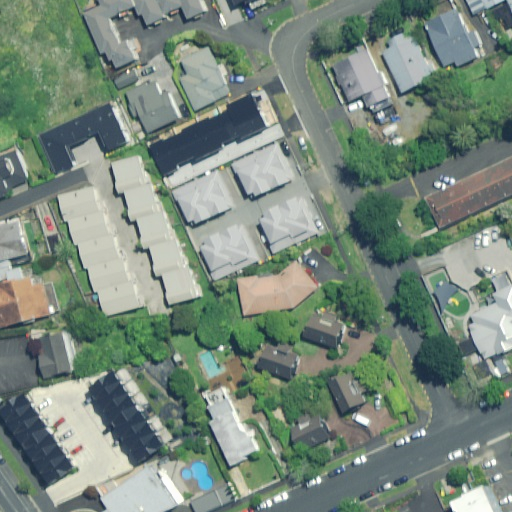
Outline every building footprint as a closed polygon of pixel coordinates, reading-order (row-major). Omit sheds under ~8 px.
[(97,0),(82,6),(101,56),(107,53),(114,71),(136,62),(129,42),(121,46),(110,19),(140,7),(147,27),(166,19),(165,16),(183,9),(188,21),(205,15),(199,0),(97,0)] [(228,0),(235,14),(266,0),(228,0)] [(506,1),(505,0),(465,0),(474,17),(506,1)] [(435,33),(431,35),(445,69),(456,64),(458,68),(479,59),(457,5),(428,17),(435,33)] [(435,80),(415,38),(407,42),(404,35),(388,42),(392,50),(384,54),(403,94),(435,80)] [(393,104),(368,47),(333,63),(354,111),(366,106),(369,115),(393,104)] [(227,88),(210,48),(182,60),(188,76),(180,79),(194,112),(217,102),(213,94),(227,88)] [(139,81),(134,72),(114,82),(118,91),(139,81)] [(162,96),(155,81),(124,94),(135,119),(140,117),(147,134),(180,120),(169,93),(162,96)] [(98,129),(106,147),(126,139),(110,102),(33,134),(52,177),(76,167),(66,143),(98,129)] [(228,122),(207,132),(206,129),(183,139),(198,173),(242,154),(228,122)] [(182,142),(176,130),(150,142),(156,154),(182,142)] [(276,157),(273,151),(255,160),(253,156),(231,165),(239,182),(242,181),(248,195),(257,190),(260,196),(292,182),(280,155),(276,157)] [(27,182),(15,152),(0,157),(0,200),(16,194),(14,188),(27,182)] [(125,193),(148,187),(147,184),(141,156),(112,163),(120,195),(125,193)] [(511,196),(511,159),(426,199),(440,230),(511,196)] [(196,218),(199,224),(233,208),(217,173),(172,193),(179,209),(182,208),(188,222),(196,218)] [(148,187),(125,193),(132,223),(138,221),(159,215),(158,209),(152,186),(148,187)] [(67,223),(101,214),(94,189),(57,199),(64,224),(67,223)] [(313,230),(300,200),(260,217),(272,245),(292,236),(294,238),(313,230)] [(77,246),(108,238),(101,214),(67,223),(74,247),(77,246)] [(159,215),(138,221),(145,250),(151,249),(172,243),(170,236),(165,214),(159,215)] [(0,222),(0,263),(23,257),(29,256),(19,218),(0,222)] [(254,257),(240,227),(200,245),(212,272),(233,263),(234,266),(254,257)] [(108,238),(77,246),(84,272),(88,271),(120,262),(113,236),(108,238)] [(172,243),(151,249),(158,278),(164,277),(185,270),(182,258),(178,242),(172,243)] [(120,262),(88,271),(95,294),(99,293),(133,284),(127,260),(120,262)] [(319,289),(300,264),(279,277),(260,280),(260,278),(238,281),(244,316),(295,308),(319,289)] [(12,272),(11,268),(0,270),(0,330),(62,314),(54,283),(45,286),(43,276),(27,280),(24,269),(12,272)] [(185,270),(164,277),(171,306),(197,299),(190,269),(185,270)] [(133,284),(99,293),(106,317),(141,307),(135,283),(133,284)] [(474,315),(477,323),(469,326),(485,362),(511,349),(511,288),(496,295),(500,304),(474,315)] [(348,319),(317,311),(309,341),(340,349),(348,319)] [(80,372),(71,335),(47,341),(50,357),(46,358),(51,379),(80,372)] [(293,349),(283,344),(280,351),(270,346),(260,365),(282,376),(291,380),(301,358),(291,353),(293,349)] [(509,373),(502,360),(488,367),(495,381),(509,373)] [(368,404),(356,374),(332,384),(345,414),(368,404)] [(207,394),(213,409),(211,410),(217,423),(215,424),(234,468),(247,462),(246,459),(261,452),(252,431),(247,433),(233,400),(230,401),(224,386),(207,394)] [(54,403),(50,390),(35,395),(44,423),(32,427),(37,443),(74,431),(73,428),(88,423),(81,400),(64,406),(63,400),(54,403)] [(409,409),(401,390),(387,397),(395,415),(409,409)] [(332,440),(322,416),(291,429),(301,453),(332,440)] [(132,466),(115,427),(64,448),(70,461),(59,466),(65,480),(95,467),(101,480),(132,466)] [(168,511),(186,504),(161,465),(108,491),(117,510),(111,511),(168,511)] [(213,511),(235,502),(228,487),(192,504),(196,511),(213,511)] [(491,511),(481,489),(448,504),(451,511),(491,511)]
